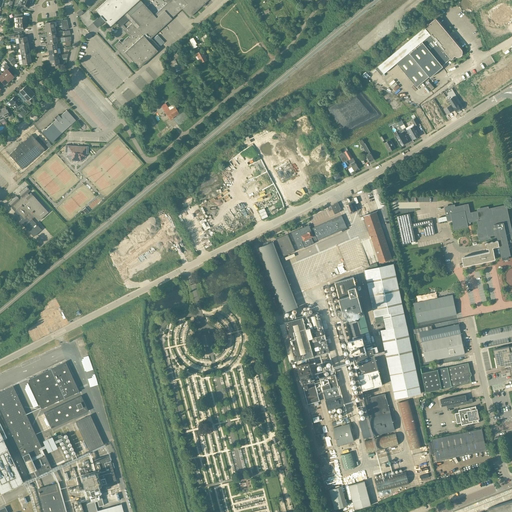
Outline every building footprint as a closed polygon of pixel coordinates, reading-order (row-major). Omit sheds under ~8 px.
[(17,6),(23,8),(24,6),(29,8),(31,3),(24,0),(18,0),(17,3),(18,3),(17,6)] [(164,0),(164,1),(167,3),(154,15),(140,0),(106,0),(93,12),(99,19),(100,18),(104,22),(105,21),(110,26),(118,19),(123,24),(128,20),(132,23),(124,31),(129,36),(120,44),(118,42),(114,46),(130,63),(132,61),(139,68),(157,51),(156,50),(159,47),(153,40),(150,43),(148,41),(156,33),(172,19),(171,18),(182,9),(189,17),(201,6),(202,7),(205,5),(204,3),(207,0),(164,0)] [(511,22),(507,10),(503,0),(486,0),(504,47),(511,59),(511,22)] [(14,17),(16,17),(16,23),(27,22),(26,16),(21,17),(21,14),(14,14),(14,17)] [(462,50),(461,49),(435,18),(429,23),(430,24),(425,28),(450,59),(451,60),(454,56),(455,56),(455,57),(456,57),(457,57),(458,57),(459,57),(460,56),(461,56),(461,55),(462,55),(462,54),(462,53),(462,52),(462,51),(462,50)] [(14,31),(22,31),(22,28),(27,27),(27,22),(16,23),(17,28),(14,28),(14,31)] [(430,78),(443,67),(442,66),(450,59),(425,28),(425,29),(424,28),(375,69),(381,76),(396,64),(416,88),(429,77),(430,78)] [(18,38),(19,44),(28,42),(27,39),(28,39),(28,36),(23,37),(22,34),(16,35),(16,39),(18,38)] [(199,47),(193,50),(195,53),(201,63),(206,59),(201,50),(199,47)] [(174,57),(175,60),(169,63),(172,70),(183,65),(178,55),(174,57)] [(58,59),(48,61),(49,63),(50,63),(51,66),(49,66),(50,69),(62,67),(61,64),(59,64),(58,59)] [(5,71),(2,73),(9,81),(14,77),(9,72),(11,70),(6,64),(4,66),(4,67),(3,68),(5,71)] [(0,80),(4,85),(9,81),(2,73),(0,75),(0,80)] [(28,106),(32,103),(28,100),(34,94),(28,87),(27,88),(26,86),(19,92),(26,99),(24,101),(28,106)] [(145,95),(142,99),(147,105),(151,101),(145,95)] [(464,95),(458,98),(464,108),(470,105),(464,95)] [(16,115),(19,113),(16,110),(22,104),(21,103),(20,102),(22,101),(20,98),(18,100),(15,96),(9,102),(13,106),(10,109),(16,115)] [(453,97),(449,100),(457,112),(461,110),(453,97)] [(178,113),(174,107),(170,110),(165,104),(161,106),(166,113),(169,119),(178,113)] [(444,109),(447,115),(453,111),(450,105),(444,109)] [(14,118),(11,111),(8,113),(6,107),(0,110),(4,119),(10,116),(11,119),(14,118)] [(42,131),(52,143),(53,143),(52,142),(53,142),(53,141),(54,141),(54,140),(71,124),(76,120),(67,110),(62,114),(60,117),(58,114),(55,118),(56,120),(45,130),(44,130),(43,131),(42,131)] [(153,127),(157,125),(153,114),(148,116),(153,127)] [(412,139),(419,135),(414,126),(419,124),(416,118),(412,120),(414,124),(413,125),(413,124),(408,127),(409,129),(407,130),(412,139)] [(396,131),(393,133),(400,146),(407,142),(402,132),(398,135),(396,131)] [(44,149),(31,135),(9,155),(22,169),(44,149)] [(365,154),(369,163),(374,160),(365,143),(362,139),(359,141),(366,153),(365,154)] [(384,142),(389,152),(397,149),(392,139),(384,142)] [(86,153),(88,154),(88,147),(66,145),(65,152),(67,152),(67,156),(71,160),(81,161),(85,157),(86,153)] [(359,168),(354,160),(353,158),(352,158),(348,150),(339,155),(343,163),(348,160),(354,171),(359,168)] [(27,187),(8,203),(12,207),(11,207),(21,219),(19,221),(24,226),(33,236),(41,229),(32,219),(34,217),(38,221),(42,225),(50,216),(47,213),(48,212),(31,193),(29,195),(27,193),(30,191),(27,187)] [(347,205),(350,214),(358,211),(354,202),(347,205)] [(409,213),(396,216),(402,244),(415,241),(412,227),(422,225),(425,236),(435,234),(433,225),(433,223),(448,220),(452,219),(454,229),(468,226),(467,222),(477,220),(479,229),(477,230),(479,240),(489,238),(489,236),(496,234),(498,240),(485,243),(487,248),(488,251),(462,257),(463,263),(462,264),(462,263),(459,264),(460,267),(463,266),(463,265),(464,265),(464,266),(495,259),(493,247),(499,246),(501,257),(502,257),(503,260),(509,258),(508,255),(511,255),(510,251),(511,250),(511,235),(506,205),(488,209),(487,207),(477,209),(478,211),(469,213),(468,204),(454,207),(454,205),(445,207),(447,216),(412,224),(409,213)] [(262,218),(268,216),(265,208),(259,210),(262,218)] [(376,211),(363,215),(379,263),(392,259),(384,236),(382,231),(378,218),(376,211)] [(312,228),(313,230),(311,231),(309,225),(299,229),(291,232),(298,249),(304,247),(305,247),(314,243),(314,242),(347,228),(342,215),(312,228)] [(276,239),(284,256),(295,251),(287,234),(276,239)] [(269,273),(284,312),(298,307),(273,242),(259,247),(269,273)] [(365,270),(374,317),(383,315),(386,329),(381,330),(389,369),(395,398),(421,393),(415,364),(407,324),(404,311),(403,311),(394,264),(365,270)] [(354,277),(335,282),(345,321),(343,321),(362,391),(383,385),(380,374),(373,348),(366,350),(362,334),(368,332),(354,277)] [(417,322),(456,314),(456,312),(457,312),(457,309),(455,309),(455,307),(456,307),(455,304),(454,304),(452,294),(413,303),(417,322)] [(290,362),(300,359),(322,353),(329,351),(319,313),(312,314),(279,323),(290,362)] [(385,327),(383,321),(374,323),(376,329),(385,327)] [(465,353),(458,324),(419,332),(425,361),(465,353)] [(207,349),(212,347),(212,344),(213,344),(212,341),(216,340),(214,334),(210,335),(210,333),(208,334),(208,332),(203,333),(204,335),(202,335),(203,337),(199,338),(201,344),(204,344),(205,346),(206,346),(207,349)] [(509,365),(511,380),(511,345),(509,347),(509,346),(493,349),(497,368),(509,365)] [(65,362),(51,369),(51,368),(28,379),(41,408),(65,398),(79,391),(65,362)] [(309,362),(297,365),(307,404),(313,403),(319,401),(309,362)] [(470,375),(468,363),(438,369),(422,373),(426,392),(451,387),(470,382),(471,383),(469,375),(470,375)] [(336,373),(320,377),(328,409),(344,405),(336,375),(336,373)] [(0,392),(0,408),(32,477),(51,469),(13,387),(0,392)] [(370,418),(359,421),(364,438),(395,430),(385,394),(365,399),(370,418)] [(465,394),(440,400),(442,406),(446,405),(447,408),(473,402),(472,398),(466,399),(465,394)] [(88,411),(81,396),(44,413),(45,415),(39,418),(44,431),(88,411)] [(398,402),(410,450),(423,446),(410,399),(398,402)] [(479,422),(476,406),(475,406),(458,410),(459,412),(455,413),(457,424),(461,423),(462,425),(479,422)] [(77,430),(79,429),(89,451),(103,444),(90,415),(75,422),(76,422),(73,423),(77,430)] [(354,441),(349,424),(333,428),(338,445),(354,441)] [(482,428),(432,438),(437,460),(486,450),(482,428)] [(395,432),(364,441),(368,453),(399,445),(395,432)] [(0,491),(0,492),(23,482),(0,433),(0,491)] [(353,452),(341,455),(344,469),(357,466),(353,452)] [(116,480),(109,455),(90,460),(91,466),(95,464),(101,484),(116,480)] [(99,506),(103,505),(98,485),(94,472),(92,466),(79,470),(81,475),(84,488),(88,503),(86,503),(88,511),(123,511),(121,504),(97,511),(95,501),(97,501),(99,506)] [(63,473),(67,488),(79,484),(75,470),(63,473)] [(409,483),(406,471),(375,480),(378,492),(409,483)] [(355,509),(371,505),(365,481),(348,485),(355,509)] [(64,511),(57,483),(38,488),(44,511),(64,511)] [(347,506),(341,486),(329,490),(334,509),(347,506)] [(86,511),(84,500),(74,503),(76,511),(86,511)] [(511,511),(511,500),(488,508),(487,508),(487,509),(488,511),(485,511),(511,511)]
